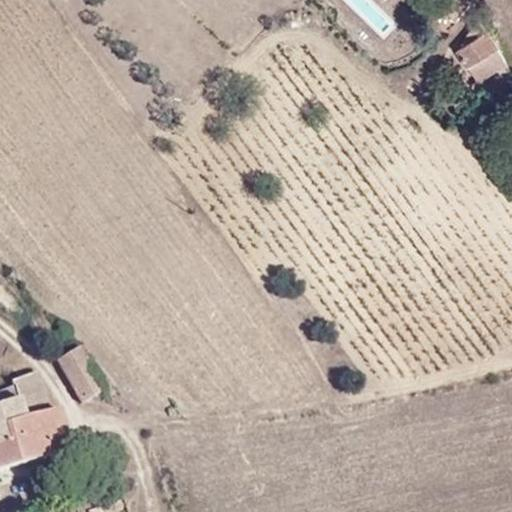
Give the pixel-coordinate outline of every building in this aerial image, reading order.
[(451,32),(463,20),(448,5),(435,19),(438,25),(429,34),(442,47),(454,36),(451,32)] [(463,72),(496,54),(484,33),(452,53),(463,72)] [(102,396),(75,355),(54,368),(83,408),(102,396)] [(0,471),(69,457),(58,415),(50,416),(31,376),(6,386),(8,390),(14,405),(0,410),(0,471)] [(0,410),(14,405),(8,390),(0,393),(0,410)]
